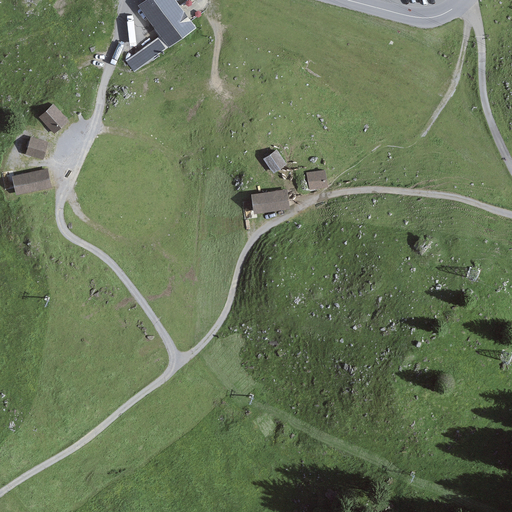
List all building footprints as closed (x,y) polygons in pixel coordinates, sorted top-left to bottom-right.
[(188,16),(176,0),(146,0),(141,4),(162,35),(171,48),(198,30),(188,16)] [(135,73),(171,48),(162,35),(126,60),(135,73)] [(67,121),(54,105),(40,117),(54,133),(67,121)] [(43,159),(48,142),(31,137),(26,154),(43,159)] [(277,150),(265,158),(273,172),(286,163),(277,150)] [(52,187),(47,167),(13,175),(17,195),(52,187)] [(326,170),(307,173),(310,190),(329,187),(326,170)] [(288,191),(253,196),(255,212),(290,207),(288,191)]
